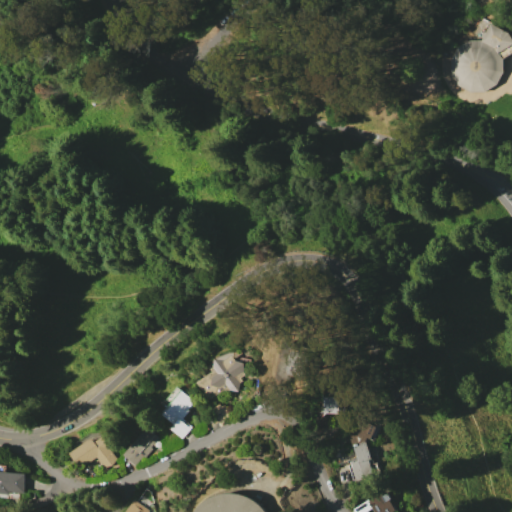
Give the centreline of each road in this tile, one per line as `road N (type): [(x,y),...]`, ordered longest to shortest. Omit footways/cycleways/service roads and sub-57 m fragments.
road 1 (tertiary): [(440,511),(359,283),(326,260),(261,273),(154,349),(69,424),(40,435),(0,435)]
road 2 (residential): [(89,0),(105,22),(202,81),(319,132),(475,174),(511,199)]
road 3 (residential): [(5,511),(139,482),(276,410),(303,425),(329,495),(344,511)]
